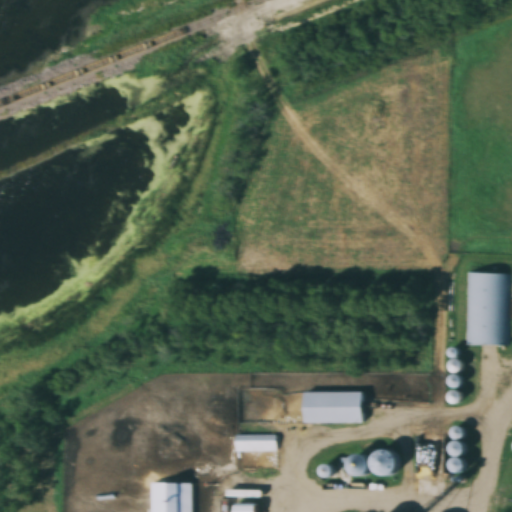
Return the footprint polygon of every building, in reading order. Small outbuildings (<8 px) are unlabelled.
[(397,83),(387,83),(387,103),(397,103),(397,83)] [(469,339),(474,268),(511,271),(507,341),(469,339)] [(306,386),(362,387),(361,418),(305,417),(306,386)] [(277,435),(237,435),(237,465),(263,465),(263,455),(277,455),(277,435)] [(453,450),(460,457),(454,465),(460,470),(467,462),(460,456),(468,447),(461,441),(453,450)] [(375,469),(386,477),(399,459),(385,449),(374,463),(362,455),(351,469),(367,481),(375,469)] [(192,511),(193,484),(153,484),(152,511),(192,511)]
